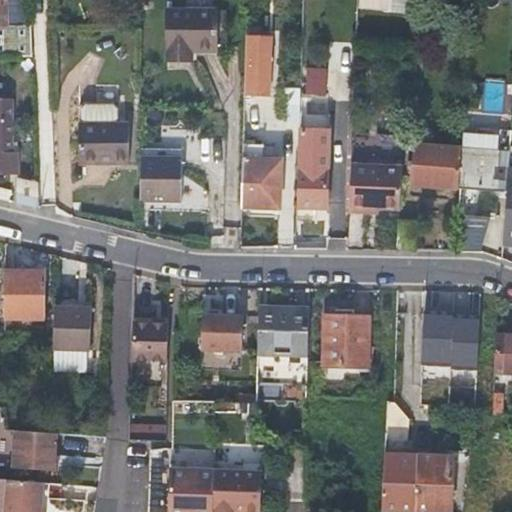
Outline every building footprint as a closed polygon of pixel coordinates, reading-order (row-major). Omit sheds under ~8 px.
[(188,54),(195,54),(217,54),(217,11),(170,11),(169,61),(188,61),(188,54)] [(0,63),(11,63),(33,62),(32,48),(0,49),(0,63)] [(10,81),(16,80),(23,80),(22,65),(10,66),(10,81)] [(244,96),(255,96),(267,96),(267,66),(245,66),(244,96)] [(306,94),(329,95),(330,67),(308,66),(306,94)] [(300,106),(302,89),(286,88),(285,105),(300,106)] [(121,121),(123,121),(124,100),(83,99),(83,121),(85,121),(85,106),(90,102),(117,101),(121,107),(121,121)] [(85,121),(83,121),(82,161),(132,161),(132,121),(123,121),(121,121),(121,107),(117,101),(90,102),(85,106),(85,121)] [(12,159),(13,131),(14,103),(0,102),(0,173),(11,174),(12,166),(18,166),(18,160),(12,159)] [(326,203),(327,186),(328,170),(329,130),(302,129),(301,208),(316,209),(316,203),(326,203)] [(260,158),(260,152),(260,145),(242,144),(240,207),(277,207),(278,158),(260,158)] [(412,186),(453,189),(459,190),(463,151),(415,147),(412,186)] [(463,151),(459,190),(495,193),(498,153),(463,151)] [(495,193),(507,194),(508,167),(510,154),(498,153),(495,193)] [(141,200),(161,200),(181,200),(182,158),(141,158),(141,200)] [(404,166),(350,164),(348,212),(367,213),(367,207),(400,208),(404,166)] [(511,167),(508,167),(507,194),(503,242),(511,243),(511,167)] [(16,203),(28,206),(39,209),(38,180),(17,181),(16,203)] [(398,221),(397,236),(395,251),(414,251),(416,222),(398,221)] [(42,272),(24,272),(5,273),(6,318),(43,317),(42,272)] [(89,309),(52,308),(52,316),(52,351),(88,352),(89,309)] [(309,310),(283,310),(258,309),(257,354),(307,356),(309,310)] [(424,314),(420,407),(474,409),(476,366),(485,367),(487,317),(424,314)] [(241,318),(200,316),(199,351),(240,352),(241,318)] [(325,366),(347,366),(369,367),(369,317),(326,317),(325,366)] [(134,323),(133,363),(164,363),(165,324),(134,323)] [(511,336),(495,336),(494,372),(511,372),(511,336)] [(493,415),(499,415),(505,415),(505,393),(493,393),(493,415)] [(407,402),(401,402),(395,402),(387,402),(385,440),(408,440),(409,417),(407,402)] [(133,423),(132,437),(157,438),(157,424),(133,423)] [(56,437),(17,435),(15,476),(54,478),(56,437)] [(379,510),(414,509),(418,456),(383,456),(379,510)] [(418,456),(414,509),(448,509),(451,456),(418,456)] [(211,511),(212,473),(168,473),(166,511),(211,511)] [(242,474),(212,473),(211,511),(258,511),(260,475),(242,474)] [(39,511),(43,486),(10,482),(6,511),(39,511)]
